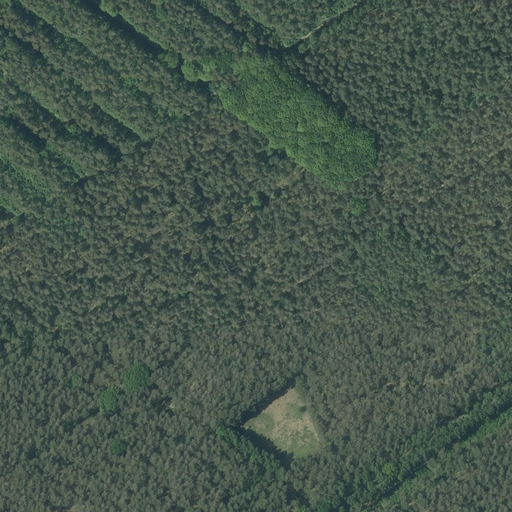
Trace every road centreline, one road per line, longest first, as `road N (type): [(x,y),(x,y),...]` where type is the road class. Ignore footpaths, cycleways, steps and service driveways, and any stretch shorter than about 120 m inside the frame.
road 1 (track): [(139,388),(394,218)]
road 2 (track): [(0,224),(213,90)]
road 3 (track): [(394,218),(213,90)]
road 4 (track): [(511,383),(332,511)]
road 5 (track): [(139,388),(0,289)]
road 6 (track): [(213,90),(357,0)]
road 7 (track): [(0,481),(139,388)]
road 8 (track): [(213,90),(90,0)]
road 9 (track): [(394,218),(511,302)]
road 10 (track): [(394,218),(511,140)]
